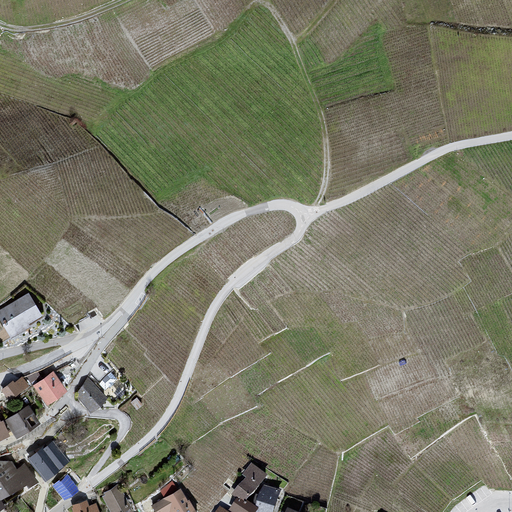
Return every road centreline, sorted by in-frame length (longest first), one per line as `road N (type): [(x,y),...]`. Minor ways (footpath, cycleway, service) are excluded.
road 1 (unclassified): [(298,214),(291,236),(214,299),(167,415),(90,484)]
road 2 (residential): [(90,484),(125,422),(115,413),(80,412),(68,396),(123,317),(117,310)]
road 3 (residential): [(511,134),(431,154),(298,214)]
road 4 (unclassified): [(117,310),(160,264),(222,219),(274,205),(298,214)]
road 5 (unclassified): [(0,379),(88,336),(117,310)]
